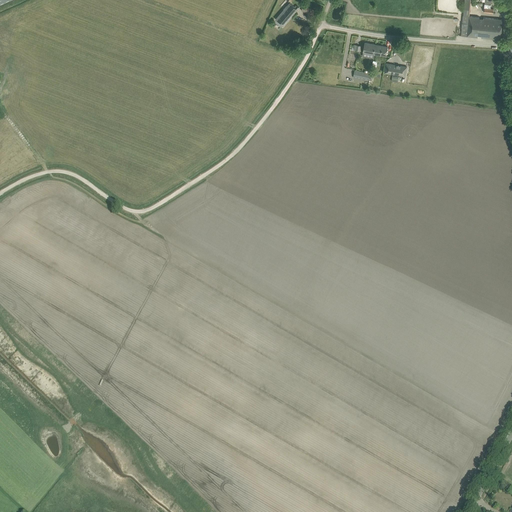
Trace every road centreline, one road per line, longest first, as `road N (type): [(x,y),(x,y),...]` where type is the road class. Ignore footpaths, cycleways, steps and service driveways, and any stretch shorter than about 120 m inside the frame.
road 1 (track): [(0,194),(54,172),(130,210),(154,206),(240,146),(306,58),(320,23)]
road 2 (unclassified): [(510,46),(328,26),(320,23),(330,0)]
road 3 (unknown): [(135,211),(145,227),(295,312)]
